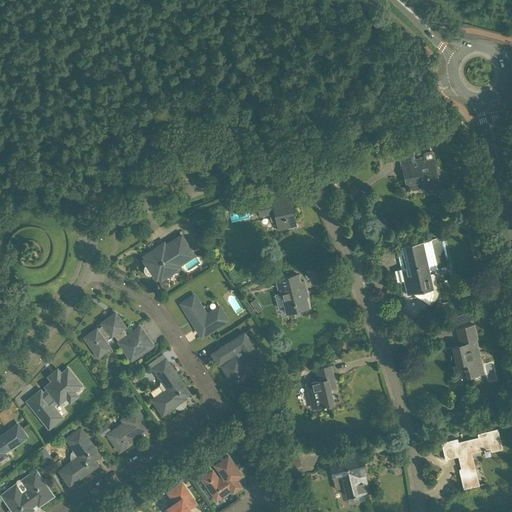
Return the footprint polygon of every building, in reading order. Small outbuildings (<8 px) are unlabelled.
[(406,136),(407,140),(383,145),(387,162),(394,160),(393,157),(392,155),(399,154),(399,153),(401,153),(411,151),(410,149),(412,149),(412,148),(412,147),(412,146),(413,146),(413,145),(414,145),(414,144),(415,144),(413,134),(412,134),(406,136)] [(412,159),(411,154),(400,156),(406,185),(423,181),(424,187),(439,184),(432,155),(412,159)] [(250,194),(248,188),(235,192),(237,199),(250,194)] [(296,225),(294,214),(292,214),(287,194),(280,196),(281,197),(256,203),(259,217),(270,214),(271,222),(277,220),(279,229),(296,225)] [(143,260),(147,266),(146,266),(146,267),(145,268),(145,269),(145,270),(145,271),(146,272),(147,273),(149,274),(150,274),(151,274),(152,273),(156,279),(159,277),(160,280),(174,271),(172,268),(194,254),(181,235),(158,250),(157,247),(144,256),(146,258),(143,260)] [(435,296),(433,288),(429,270),(447,266),(441,237),(403,246),(408,267),(402,269),(407,291),(420,288),(421,294),(432,301),(435,296)] [(215,259),(210,251),(205,255),(210,262),(215,259)] [(302,292),(306,291),(304,281),(300,282),(298,274),(276,279),(278,288),(280,287),(283,299),(275,301),(277,310),(285,308),(286,313),(287,313),(287,311),(294,309),(295,311),(309,307),(305,295),(303,296),(302,292)] [(267,282),(265,276),(254,279),(256,285),(267,282)] [(181,304),(202,336),(227,319),(219,307),(207,315),(194,295),(181,304)] [(256,299),(250,303),(258,313),(263,309),(256,299)] [(483,310),(476,312),(479,320),(485,318),(483,310)] [(90,345),(91,346),(98,356),(109,348),(102,338),(110,333),(111,335),(113,333),(131,359),(152,344),(143,332),(135,338),(131,333),(128,336),(122,327),(124,326),(120,320),(118,321),(117,319),(118,318),(115,313),(102,322),(104,324),(86,337),(85,336),(91,345),(90,345)] [(466,377),(484,373),(477,340),(478,339),(474,324),(455,328),(459,344),(451,345),(457,370),(458,369),(460,377),(466,375),(466,377)] [(231,379),(236,376),(246,370),(243,365),(248,361),(252,366),(261,360),(244,333),(211,354),(212,354),(218,362),(217,363),(218,363),(222,361),(224,364),(222,365),(231,379)] [(184,386),(177,376),(165,360),(153,368),(162,382),(161,383),(161,385),(162,386),(165,391),(153,399),(163,413),(175,404),(176,406),(179,407),(181,406),(183,406),(184,404),(185,402),(185,400),(184,398),(178,390),(184,386)] [(336,386),(333,376),(331,366),(316,370),(319,381),(310,383),(314,397),(307,399),(309,408),(333,402),(329,388),(336,386)] [(59,401),(80,384),(67,369),(61,375),(59,372),(51,378),(53,381),(46,386),(49,389),(41,395),(45,401),(35,410),(49,427),(61,417),(52,405),(58,400),(59,401)] [(145,407),(141,402),(136,406),(139,411),(145,407)] [(119,449),(128,443),(126,441),(148,427),(136,410),(123,419),(125,423),(109,434),(119,449)] [(4,452),(26,437),(17,424),(0,436),(0,458),(6,455),(4,452)] [(109,432),(104,426),(98,430),(102,436),(109,432)] [(447,459),(458,456),(461,468),(459,468),(459,469),(463,489),(479,485),(471,453),(490,448),(490,451),(491,451),(502,449),(502,448),(497,429),(497,428),(478,433),(477,434),(478,437),(458,441),(457,439),(456,438),(442,442),(441,443),(445,460),(446,460),(447,460),(447,459)] [(66,438),(75,450),(74,451),(73,452),(72,453),(72,454),(72,455),(72,456),(72,457),(72,458),(72,459),(73,460),(60,469),(70,483),(97,464),(91,456),(97,452),(80,429),(66,438)] [(328,460),(332,475),(336,490),(344,488),(346,496),(365,491),(361,474),(364,473),(362,463),(364,463),(362,452),(328,460)] [(284,458),(287,469),(301,466),(298,454),(284,458)] [(202,478),(210,489),(217,499),(232,488),(233,490),(240,486),(235,479),(241,474),(228,456),(215,465),(223,476),(218,480),(212,471),(202,478)] [(14,511),(28,511),(33,509),(32,506),(37,503),(38,505),(53,495),(36,470),(2,494),(14,511)] [(188,511),(191,511),(189,508),(195,503),(182,483),(169,493),(175,502),(167,508),(169,511),(188,511)] [(145,511),(139,502),(132,506),(136,511),(145,511)]
